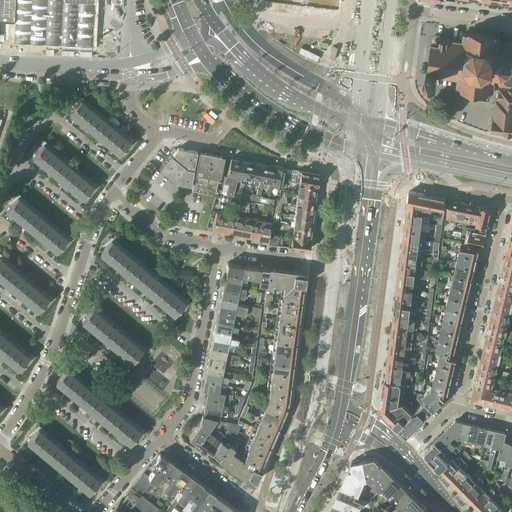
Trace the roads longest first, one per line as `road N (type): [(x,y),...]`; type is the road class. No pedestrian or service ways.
road 1 (secondary): [(340,408),(373,181)]
road 2 (residential): [(454,406),(506,199)]
road 3 (secondary): [(356,135),(256,73),(215,29)]
road 4 (secondary): [(511,156),(397,117),(356,135)]
road 5 (residential): [(18,169),(21,147),(57,118),(125,173)]
road 6 (residential): [(197,350),(94,265),(80,262)]
road 7 (secondary): [(203,56),(257,104),(323,139)]
road 8 (secondary): [(334,271),(315,406)]
road 9 (unclassified): [(130,72),(0,61)]
road 10 (residential): [(35,384),(136,464)]
road 11 (residential): [(215,248),(163,235),(111,190)]
road 12 (residential): [(260,511),(162,439)]
road 13 (residential): [(215,248),(334,271)]
